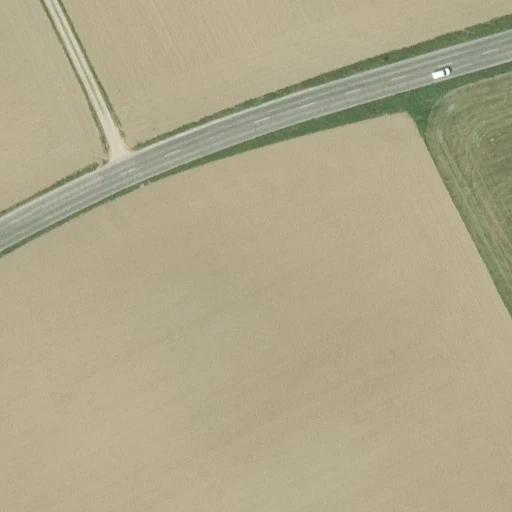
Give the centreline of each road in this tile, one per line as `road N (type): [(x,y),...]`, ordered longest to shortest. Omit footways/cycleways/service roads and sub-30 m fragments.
road 1 (tertiary): [(0,236),(129,172),(262,120),(511,48)]
road 2 (track): [(47,0),(129,172)]
